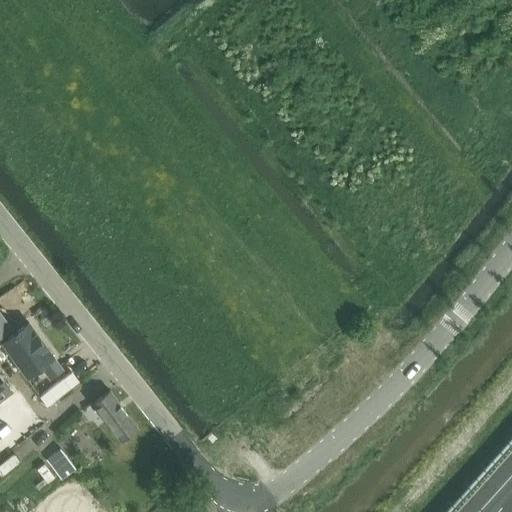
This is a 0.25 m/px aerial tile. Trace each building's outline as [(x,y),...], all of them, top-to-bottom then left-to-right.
[(10,326),(0,312),(0,332),(1,333),(10,326)] [(62,369),(29,323),(3,342),(27,375),(41,365),(49,377),(50,378),(62,369)] [(72,372),(40,396),(47,405),(79,381),(72,372)] [(0,399),(12,391),(0,375),(0,399)] [(138,428),(110,391),(93,403),(121,440),(138,428)] [(29,401),(17,410),(15,407),(2,416),(0,412),(0,451),(1,454),(45,423),(29,401)] [(76,468),(61,448),(47,458),(62,478),(76,468)]
